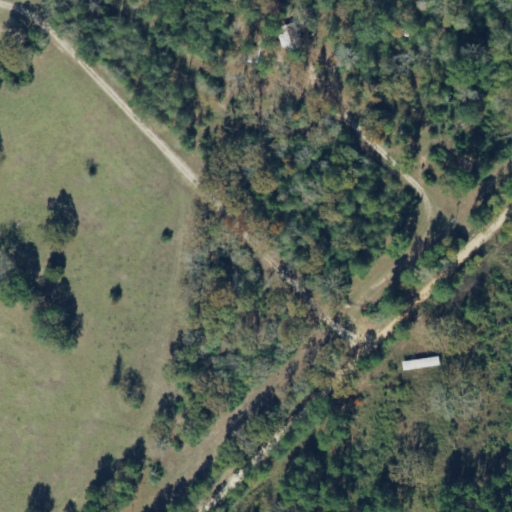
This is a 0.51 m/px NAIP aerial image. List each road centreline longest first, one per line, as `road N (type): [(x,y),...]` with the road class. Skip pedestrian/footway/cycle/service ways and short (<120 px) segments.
road 1 (residential): [(215,511),(511,238)]
road 2 (residential): [(511,181),(496,161),(472,157),(457,70),(413,69)]
